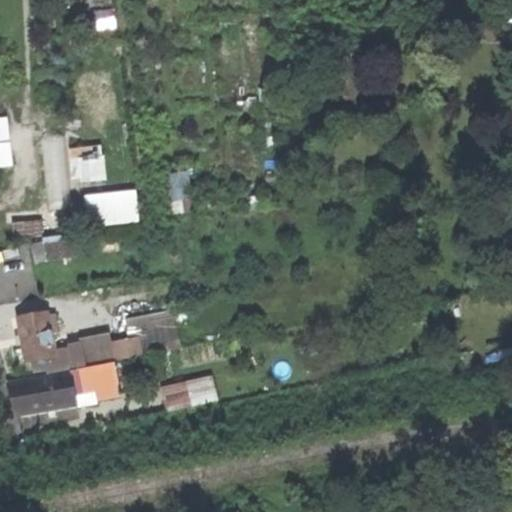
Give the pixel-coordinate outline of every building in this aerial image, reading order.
[(0,173),(10,172),(6,147),(0,147),(0,173)] [(46,185),(73,183),(72,166),(44,169),(46,185)] [(41,220),(14,224),(16,241),(39,237),(43,237),(41,220)] [(63,258),(60,235),(43,237),(39,237),(40,246),(34,247),(37,262),(63,258)] [(57,371),(56,370),(53,351),(46,313),(17,318),(21,340),(26,363),(32,362),(33,370),(46,367),(47,373),(57,371)] [(113,361),(179,349),(175,323),(135,330),(136,338),(110,343),(109,343),(112,360),(113,361)] [(56,370),(112,360),(109,343),(110,343),(109,335),(78,340),(81,354),(70,356),(68,349),(53,351),(56,370)] [(17,414),(75,404),(74,393),(116,385),(113,364),(70,371),(71,375),(9,385),(13,400),(17,414)]
